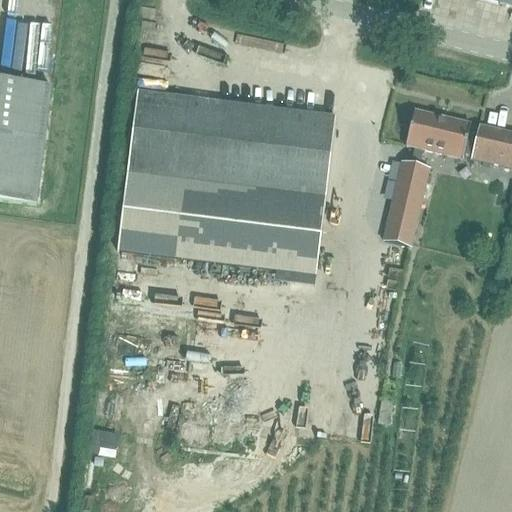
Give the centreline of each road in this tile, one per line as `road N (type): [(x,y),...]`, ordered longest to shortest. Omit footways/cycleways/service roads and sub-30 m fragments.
road 1 (track): [(114,0),(50,511)]
road 2 (tertiary): [(511,52),(308,0)]
